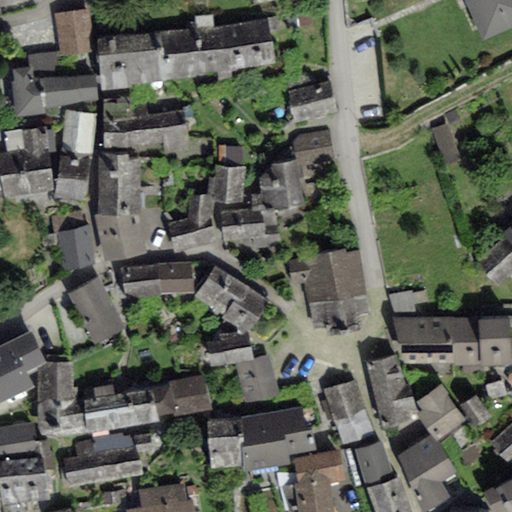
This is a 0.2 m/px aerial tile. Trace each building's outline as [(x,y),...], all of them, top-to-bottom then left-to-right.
[(511,22),(511,0),(470,0),(486,35),(511,22)] [(59,19),(64,59),(89,55),(84,15),(59,19)] [(270,20),(244,23),(250,68),(275,65),(270,20)] [(244,23),(224,25),(229,71),(250,68),(244,23)] [(224,25),(189,29),(186,30),(192,75),(217,72),(218,81),(230,79),(229,71),(224,25)] [(186,30),(154,34),(160,81),(192,77),(192,75),(186,30)] [(154,34),(124,36),(130,84),(160,81),(154,34)] [(124,36),(96,39),(102,91),(130,87),(130,84),(124,36)] [(44,107),(94,102),(92,78),(40,83),(39,74),(12,77),(16,116),(45,113),(44,107)] [(289,96),(296,124),(336,115),(330,87),(289,96)] [(183,112),(103,121),(105,148),(163,142),(164,154),(187,151),(183,112)] [(87,197),(95,118),(64,116),(61,151),(54,150),(50,193),(87,197)] [(446,126),(434,130),(446,161),(458,157),(446,126)] [(4,200),(50,193),(54,150),(51,132),(4,136),(9,149),(0,149),(0,173),(3,190),(4,200)] [(326,132),(295,138),(299,160),(330,155),(326,132)] [(128,159),(128,154),(98,153),(98,187),(139,188),(139,160),(128,159)] [(259,189),(262,211),(304,204),(297,162),(266,167),(269,187),(259,189)] [(216,171),(214,201),(239,202),(241,172),(216,171)] [(138,216),(139,188),(98,187),(97,215),(138,216)] [(170,231),(177,254),(218,238),(215,213),(213,202),(196,199),(194,221),(170,231)] [(222,214),(224,237),(252,236),(253,246),(272,244),(271,239),(269,234),(261,230),(258,210),(222,214)] [(97,215),(94,215),(103,263),(146,254),(138,216),(97,215)] [(511,225),(503,234),(511,243),(511,225)] [(65,235),(69,272),(92,269),(88,233),(65,235)] [(511,243),(503,234),(475,258),(497,285),(511,273),(511,243)] [(356,246),(303,256),(304,259),(292,261),(295,280),(308,277),(315,319),(328,316),(330,329),(361,323),(358,310),(367,308),(356,246)] [(158,264),(160,293),(193,292),(191,262),(158,264)] [(160,293),(158,264),(120,268),(124,298),(159,296),(160,293)] [(214,266),(198,292),(249,330),(267,301),(214,266)] [(99,278),(72,293),(97,336),(123,322),(99,278)] [(411,291),(392,294),(395,309),(413,306),(411,291)] [(510,316),(452,318),(453,363),(453,367),(511,366),(510,316)] [(403,363),(453,363),(452,318),(393,319),(403,363)] [(0,403),(34,387),(26,372),(37,366),(45,362),(30,331),(0,345),(0,403)] [(206,343),(210,368),(235,364),(253,360),(252,359),(248,336),(206,343)] [(268,355),(252,359),(253,360),(235,364),(245,404),(279,395),(268,355)] [(396,356),(365,364),(372,395),(404,386),(396,356)] [(37,366),(37,404),(72,400),(72,363),(45,362),(37,366)] [(170,386),(151,390),(157,417),(173,413),(173,417),(212,410),(205,375),(169,381),(170,386)] [(354,380),(326,390),(344,440),(371,431),(354,380)] [(430,433),(437,442),(467,420),(440,384),(416,403),(422,411),(418,414),(419,418),(430,433)] [(83,399),(87,431),(158,424),(157,417),(151,390),(114,395),(113,385),(93,388),(95,397),(83,399)] [(410,385),(404,386),(372,395),(381,428),(419,418),(418,414),(410,385)] [(487,413),(475,394),(462,403),(474,421),(487,413)] [(72,400),(37,404),(39,436),(87,431),(83,399),(72,400)] [(302,407),(278,410),(288,455),(316,450),(310,426),(304,426),(302,407)] [(242,467),(243,472),(290,465),(288,455),(278,410),(241,417),(244,443),(241,444),(242,467)] [(241,417),(206,421),(210,470),(242,467),(241,444),(244,443),(241,417)] [(33,424),(0,429),(0,455),(47,452),(45,439),(35,441),(33,424)] [(506,456),(511,450),(511,424),(493,439),(506,456)] [(78,455),(65,457),(69,483),(141,472),(137,446),(147,445),(145,433),(77,443),(78,455)] [(397,456),(422,511),(425,511),(451,498),(441,483),(456,473),(437,442),(430,433),(397,456)] [(381,440),(358,447),(379,511),(410,511),(398,473),(392,475),(381,440)] [(335,511),(329,478),(344,476),(337,450),(295,457),(299,482),(283,486),(289,507),(300,506),(300,511),(335,511)] [(42,454),(0,457),(0,467),(2,496),(45,492),(42,454)] [(511,511),(511,475),(485,490),(496,511),(511,511)] [(152,508),(130,511),(193,511),(191,501),(183,502),(181,484),(149,489),(152,508)]
